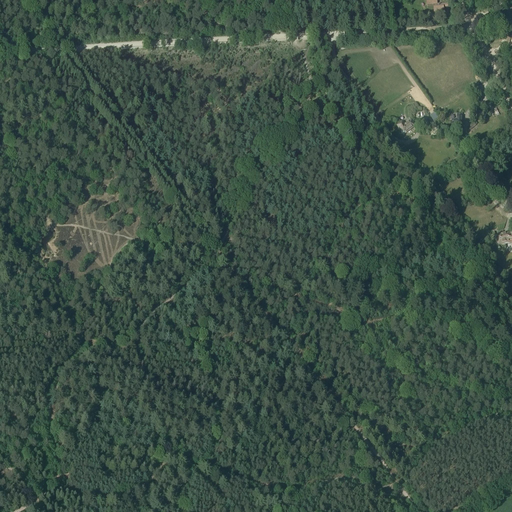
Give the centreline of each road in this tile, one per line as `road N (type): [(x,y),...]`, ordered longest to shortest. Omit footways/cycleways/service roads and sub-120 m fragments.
road 1 (unknown): [(511,356),(480,281),(340,124),(321,91),(314,55),(303,47)]
road 2 (track): [(58,48),(302,34)]
road 3 (track): [(396,482),(247,290)]
road 4 (track): [(226,242),(248,172),(313,94),(302,34)]
road 5 (track): [(214,247),(178,256),(32,213),(0,213)]
road 6 (track): [(214,247),(86,82)]
road 7 (track): [(374,492),(343,478),(282,490),(188,456)]
road 8 (track): [(0,354),(83,338),(91,295),(127,239)]
road 9 (track): [(302,34),(470,23)]
road 10 (track): [(91,350),(136,330),(214,247)]
road 11 (track): [(91,350),(0,221)]
road 12 (track): [(172,451),(105,438),(91,350)]
road 13 (track): [(511,412),(480,417),(429,444),(403,491)]
road 14 (track): [(53,485),(95,501),(123,499),(172,451)]
road 15 (track): [(320,269),(351,214),(372,201),(403,198)]
